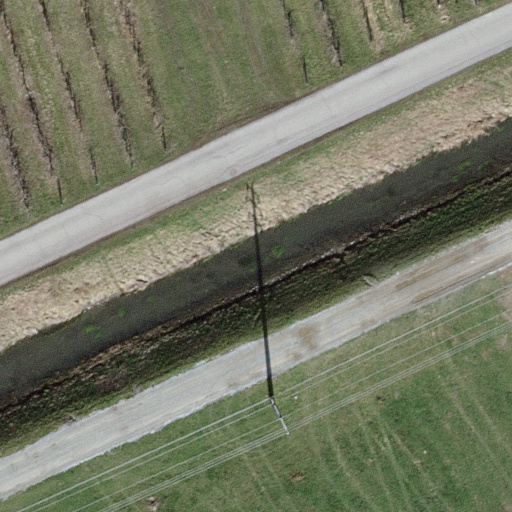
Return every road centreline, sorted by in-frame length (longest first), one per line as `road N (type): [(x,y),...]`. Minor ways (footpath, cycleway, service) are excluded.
road 1 (track): [(511,27),(0,265)]
road 2 (track): [(511,262),(0,499)]
